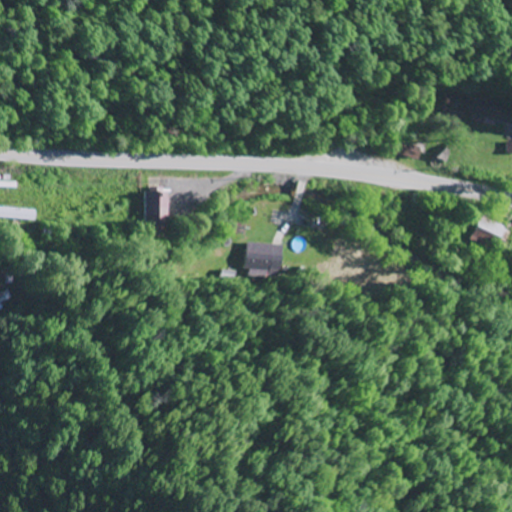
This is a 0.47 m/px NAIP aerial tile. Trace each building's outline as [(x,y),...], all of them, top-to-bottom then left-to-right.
[(509,124),(511,107),(511,106),(444,94),(441,111),(509,124)] [(415,160),(419,147),(395,141),(391,154),(415,160)] [(501,154),(511,154),(511,143),(502,143),(501,154)] [(166,221),(165,191),(142,192),(143,221),(166,221)] [(34,210),(0,208),(0,219),(34,221),(34,210)] [(467,240),(483,248),(489,236),(497,240),(503,228),(479,216),(467,240)]
